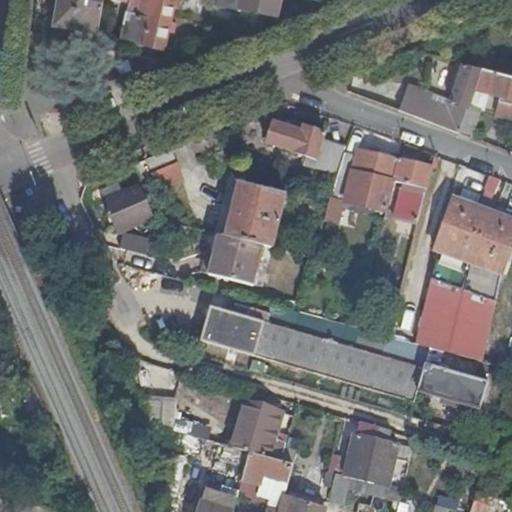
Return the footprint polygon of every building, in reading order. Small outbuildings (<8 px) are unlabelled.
[(58,0),(54,23),(99,31),(103,0),(58,0)] [(201,0),(123,0),(129,1),(120,39),(142,44),(163,48),(172,6),(200,13),(203,0),(201,0)] [(215,0),(215,3),(261,15),(262,9),(276,12),(278,0),(215,0)] [(460,133),(468,109),(475,87),(482,67),(462,63),(450,99),(447,107),(429,100),(432,92),(408,83),(398,110),(460,133)] [(511,74),(482,67),(475,87),(500,93),(499,100),(507,102),(511,103),(511,74)] [(450,99),(432,92),(429,100),(447,107),(450,99)] [(460,133),(471,137),(479,113),(468,109),(460,133)] [(302,131),(274,122),(267,143),(306,155),(304,161),(314,164),(340,170),(345,154),(348,147),(323,138),(324,133),(303,126),(302,131)] [(222,144),(216,131),(189,142),(195,156),(214,148),(222,144)] [(238,180),(222,144),(214,148),(229,181),(219,218),(231,221),(241,181),(238,180)] [(176,162),(171,150),(146,160),(151,173),(176,162)] [(394,182),(400,161),(357,151),(356,157),(345,154),(340,170),(330,198),(342,201),(388,211),(394,182)] [(418,223),(431,168),(400,161),(394,182),(403,185),(394,217),(418,223)] [(182,176),(176,162),(151,173),(157,186),(182,176)] [(101,187),(105,198),(124,191),(119,179),(101,187)] [(286,193),(241,181),(231,221),(227,236),(263,245),(272,248),(286,193)] [(124,191),(105,198),(103,199),(117,233),(154,218),(140,184),(124,191)] [(342,201),(330,198),(328,204),(324,218),(336,221),(342,201)] [(442,252),(421,345),(429,348),(476,361),(497,273),(500,274),(511,242),(511,220),(454,199),(434,250),(442,252)] [(324,218),(328,204),(313,200),(307,222),(322,226),(324,218)] [(263,245),(227,236),(215,233),(211,251),(214,251),(208,274),(252,286),(263,245)] [(147,255),(150,242),(124,234),(120,248),(147,255)] [(200,342),(413,403),(417,391),(422,370),(210,309),(200,342)] [(422,370),(417,391),(479,409),(487,383),(424,365),(422,370)] [(152,426),(169,428),(148,396),(147,396),(146,409),(152,426)] [(148,396),(169,428),(173,428),(176,399),(148,396)] [(284,447),(286,440),(274,436),(281,413),(246,403),(233,447),(250,452),(281,460),(284,447)] [(376,434),(378,428),(360,423),(359,429),(376,434)] [(402,488),(409,463),(393,459),(397,443),(386,441),(387,436),(391,437),(392,432),(378,428),(376,434),(375,438),(366,480),(402,488)] [(327,471),(336,473),(366,480),(375,438),(354,434),(349,460),(332,455),(327,471)] [(227,446),(208,441),(206,449),(225,454),(227,446)] [(281,460),(293,464),(299,465),(302,452),(284,447),(281,460)] [(284,499),(287,489),(293,464),(281,460),(250,452),(243,478),(266,486),(264,494),(284,499)] [(348,490),(376,497),(392,500),(400,502),(403,489),(402,488),(366,480),(336,473),(332,493),(346,496),(348,490)] [(223,486),(221,494),(238,499),(240,491),(223,486)] [(231,511),(218,508),(221,494),(207,489),(203,503),(192,499),(188,511),(192,511),(231,511)] [(281,510),(280,511),(324,511),(326,507),(322,501),(322,500),(287,489),(284,499),(281,510)] [(477,491),(471,511),(487,511),(491,497),(477,491)] [(218,508),(231,511),(234,511),(238,499),(221,494),(218,508)] [(380,510),(379,511),(396,511),(400,502),(392,500),(389,511),(380,510)]
